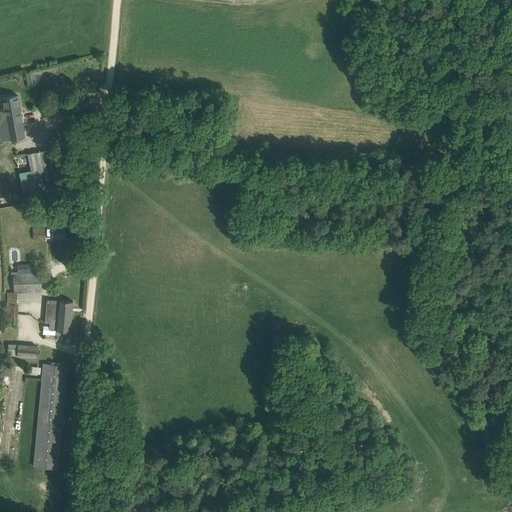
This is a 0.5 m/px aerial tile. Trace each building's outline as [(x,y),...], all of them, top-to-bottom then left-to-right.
[(35,72),(28,73),(30,86),(37,85),(35,72)] [(0,137),(1,141),(26,136),(19,94),(3,97),(5,110),(0,110),(0,137)] [(57,184),(60,184),(53,148),(28,153),(35,189),(37,188),(57,184)] [(53,239),(65,239),(65,223),(53,223),(53,239)] [(36,240),(45,239),(45,228),(36,229),(36,240)] [(14,293),(17,293),(29,292),(35,292),(42,292),(41,272),(34,272),(26,272),(18,273),(13,273),(14,292),(14,293)] [(56,329),(56,334),(70,335),(70,331),(71,331),(73,301),(59,300),(48,299),(45,322),(51,322),(50,326),(44,325),(43,333),(51,334),(51,329),(56,329)] [(19,304),(7,303),(7,320),(18,320),(19,304)] [(37,357),(38,346),(9,344),(8,355),(37,357)] [(68,366),(44,363),(34,466),(58,468),(68,366)]
